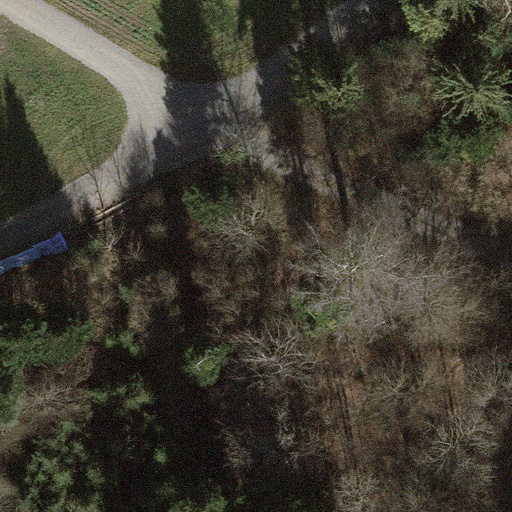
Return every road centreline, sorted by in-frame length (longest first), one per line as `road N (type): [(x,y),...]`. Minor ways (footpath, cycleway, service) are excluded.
road 1 (track): [(228,136),(511,260)]
road 2 (track): [(228,136),(0,1)]
road 3 (track): [(0,249),(228,136)]
road 4 (track): [(228,136),(373,0)]
